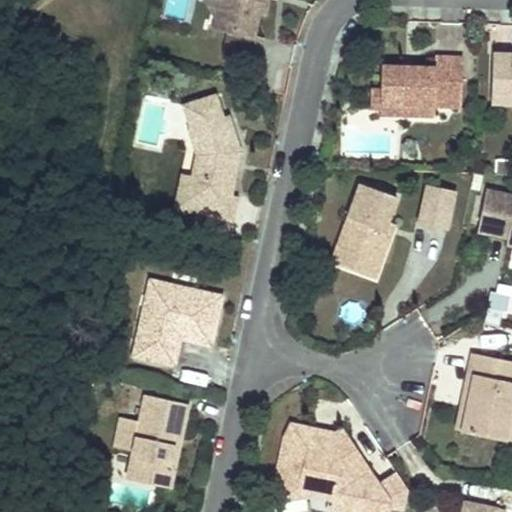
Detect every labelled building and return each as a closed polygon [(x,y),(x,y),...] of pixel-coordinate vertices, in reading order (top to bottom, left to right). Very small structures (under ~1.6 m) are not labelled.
[(229,7),(230,0),(207,0),(205,1),(216,18),(214,28),(230,31),(234,9),(229,7)] [(230,0),(229,7),(234,9),(230,31),(230,32),(225,55),(256,62),(261,38),(254,36),(259,14),(265,15),(267,0),(230,0)] [(511,55),(494,54),(492,104),(511,104),(511,55)] [(435,68),(382,65),(381,89),(370,89),(370,98),(380,99),(380,104),(413,105),(413,115),(434,116),(435,106),(461,107),(464,58),(436,57),(435,68)] [(243,153),(233,118),(227,120),(220,97),(185,107),(192,130),(189,131),(196,154),(194,166),(191,177),(197,178),(193,193),(189,213),(234,223),(239,198),(233,197),(239,172),(232,170),(235,160),(241,161),(243,153)] [(413,105),(380,104),(379,114),(413,115),(413,105)] [(241,161),(235,160),(232,170),(239,172),(241,161)] [(193,193),(197,178),(191,177),(182,175),(175,209),(189,213),(193,193)] [(397,198),(361,184),(337,248),(363,257),(366,250),(383,257),(390,237),(384,235),(387,225),(397,198)] [(449,228),(455,194),(426,188),(420,222),(449,228)] [(511,196),(485,191),(476,234),(506,240),(511,241),(511,196)] [(393,228),(387,225),(384,235),(390,237),(393,228)] [(383,257),(366,250),(363,257),(337,248),(334,255),(377,271),(383,257)] [(172,366),(179,339),(180,333),(187,335),(186,341),(209,346),(221,298),(196,292),(194,299),(167,293),(169,286),(149,281),(132,356),(172,366)] [(196,292),(169,286),(167,293),(194,299),(196,292)] [(180,333),(179,339),(186,341),(187,335),(180,333)] [(511,364),(471,356),(467,376),(473,377),(467,407),(461,406),(456,430),(506,440),(511,410),(511,364)] [(467,407),(473,377),(467,376),(461,406),(467,407)] [(189,405),(146,395),(140,421),(122,418),(115,448),(133,452),(139,460),(145,462),(143,474),(149,483),(171,488),(175,471),(170,465),(176,439),(182,440),(189,405)] [(351,461),(336,439),(329,444),(308,439),(310,431),(290,426),(287,440),(283,439),(273,484),(277,485),(278,500),(306,496),(307,491),(332,497),(329,509),(341,511),(384,511),(386,507),(401,511),(405,491),(395,475),(375,488),(356,458),(351,461)] [(175,471),(182,440),(176,439),(170,465),(175,471)] [(143,474),(145,462),(139,460),(133,452),(127,479),(149,483),(143,474)] [(490,511),(491,508),(465,503),(462,511),(490,511)]
